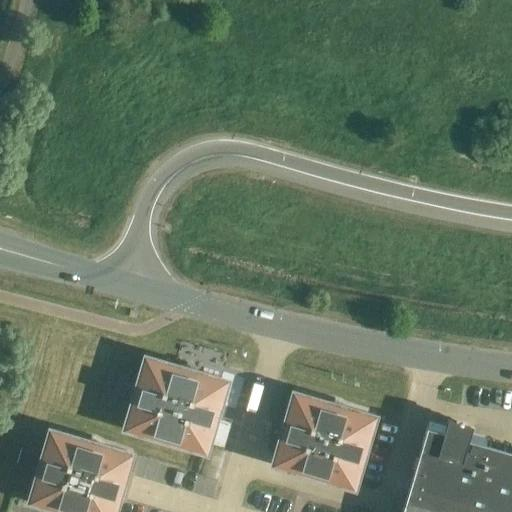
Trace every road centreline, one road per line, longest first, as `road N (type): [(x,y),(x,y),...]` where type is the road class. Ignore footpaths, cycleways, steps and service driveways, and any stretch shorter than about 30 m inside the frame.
road 1 (motorway): [(124,285),(156,183),(171,167),(219,150),(511,215)]
road 2 (unclassified): [(511,372),(279,329),(124,285)]
road 3 (primary): [(0,250),(124,285)]
